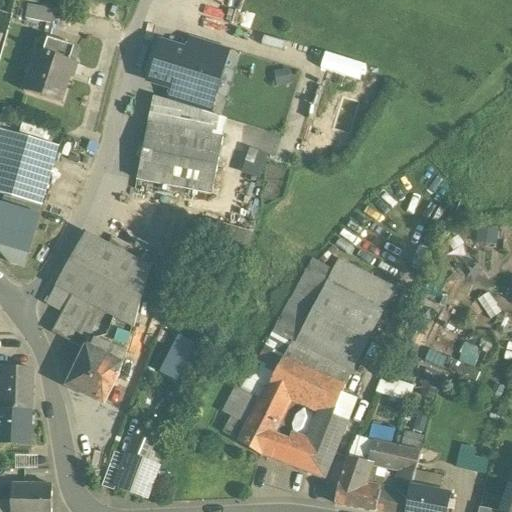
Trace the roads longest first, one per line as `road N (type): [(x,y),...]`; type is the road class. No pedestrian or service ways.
road 1 (track): [(23,313),(72,240),(103,162),(147,0)]
road 2 (residential): [(88,511),(70,480),(46,362),(23,313),(0,289)]
